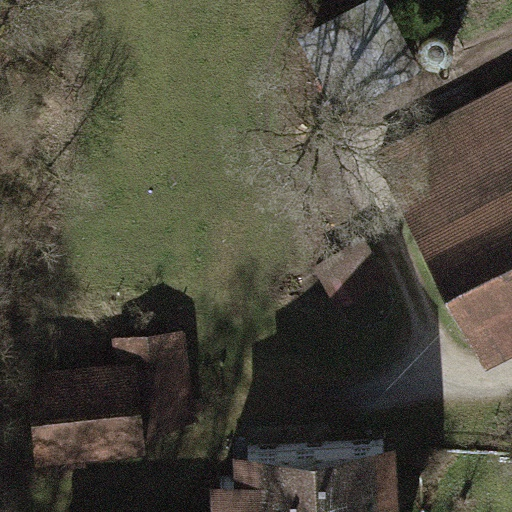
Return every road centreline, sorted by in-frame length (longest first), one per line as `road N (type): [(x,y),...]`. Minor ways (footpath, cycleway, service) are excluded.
road 1 (track): [(511,384),(397,403),(291,382),(243,315),(239,252),(267,198),(511,53)]
road 2 (track): [(277,362),(178,469),(68,511)]
